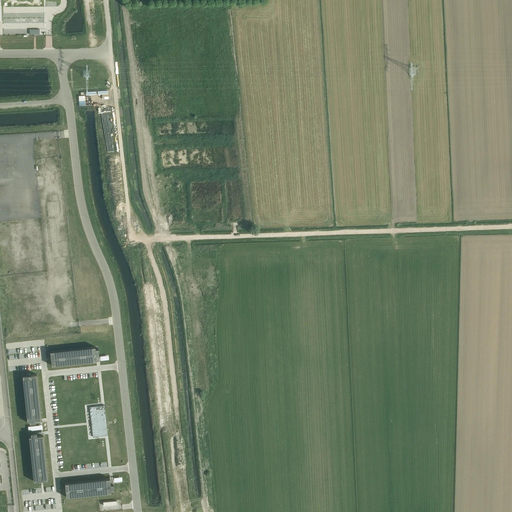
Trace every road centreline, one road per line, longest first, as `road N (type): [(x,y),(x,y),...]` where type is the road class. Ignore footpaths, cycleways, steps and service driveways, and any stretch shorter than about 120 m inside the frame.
road 1 (track): [(135,239),(511,226)]
road 2 (tertiary): [(188,511),(161,287),(125,189)]
road 3 (tertiary): [(132,236),(152,290),(180,511)]
road 4 (unclassified): [(67,100),(81,202),(114,299),(121,366)]
road 5 (unclassified): [(132,466),(55,476),(44,374),(121,366)]
road 6 (tertiary): [(94,52),(116,196),(130,230)]
road 7 (tertiary): [(125,189),(103,51)]
